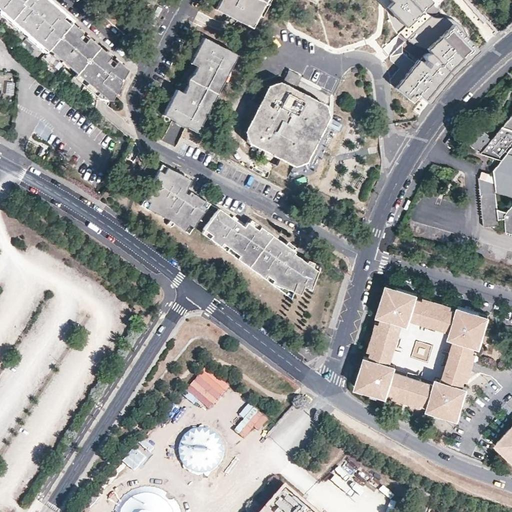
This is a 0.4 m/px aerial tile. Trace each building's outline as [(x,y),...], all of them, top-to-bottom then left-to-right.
[(0,0),(0,3),(1,3),(4,3),(5,2),(6,1),(12,7),(4,17),(43,52),(44,50),(71,20),(48,0),(0,0)] [(219,0),(219,2),(216,8),(252,27),(258,14),(265,0),(219,0)] [(269,0),(265,0),(258,14),(261,16),(269,0)] [(394,29),(407,40),(430,17),(423,10),(430,2),(428,0),(379,0),(389,10),(394,29)] [(0,14),(4,17),(12,7),(6,1),(5,2),(4,3),(1,3),(0,3),(0,14)] [(432,18),(430,17),(407,40),(393,53),(388,58),(398,66),(396,69),(397,70),(390,79),(391,84),(414,104),(420,97),(428,103),(434,95),(423,86),(431,77),(439,84),(462,56),(463,55),(464,53),(465,50),(465,49),(466,48),(466,46),(466,43),(466,42),(466,40),(466,38),(465,37),(465,35),(464,33),(463,32),(462,30),(461,29),(460,27),(459,26),(458,25),(456,23),(454,22),(452,21),(450,20),(448,20),(446,20),(444,19),(442,19),(440,19),(439,19),(437,19),(436,19),(434,19),(432,18)] [(88,34),(71,20),(44,50),(96,96),(111,99),(114,94),(116,95),(120,88),(118,86),(121,80),(128,69),(116,59),(88,34)] [(234,54),(201,37),(191,56),(198,60),(194,67),(190,74),(186,77),(184,80),(184,82),(184,85),(180,93),(177,100),(170,96),(160,115),(170,120),(172,117),(185,124),(183,127),(193,132),(234,54)] [(198,60),(191,56),(189,59),(187,63),(194,67),(198,60)] [(301,77),(289,70),(282,83),(279,81),(267,86),(244,131),(247,142),(294,166),(305,162),(329,117),(324,104),(294,89),(301,77)] [(180,93),(173,89),(172,92),(170,96),(177,100),(180,93)] [(111,99),(96,96),(96,98),(100,99),(108,105),(111,99)] [(511,114),(502,127),(511,130),(511,114)] [(185,124),(172,117),(170,120),(170,121),(172,123),(176,126),(181,127),(183,127),(185,124)] [(482,151),(480,153),(501,159),(511,145),(511,130),(502,127),(491,140),(487,137),(488,135),(480,128),(468,143),(476,149),(478,148),(482,151)] [(456,142),(449,138),(445,143),(450,147),(453,148),(456,142)] [(511,145),(501,159),(493,169),(494,178),(495,183),(495,192),(511,197),(511,145)] [(164,167),(159,165),(156,170),(161,173),(164,167)] [(176,173),(164,167),(161,173),(156,170),(141,199),(146,202),(143,208),(167,220),(181,231),(186,224),(190,227),(203,208),(199,205),(202,201),(188,193),(186,196),(182,193),(188,180),(176,173)] [(485,180),(478,178),(483,227),(498,225),(498,219),(504,218),(506,231),(511,232),(511,205),(507,211),(497,209),(495,192),(495,183),(485,180)] [(146,202),(141,199),(138,205),(143,208),(146,202)] [(255,230),(244,222),(241,227),(231,220),(216,208),(200,229),(208,235),(206,238),(234,258),(261,278),(266,282),(289,291),(297,294),(297,293),(300,285),(307,289),(314,271),(303,263),(290,253),(291,252),(279,242),(257,227),(255,230)] [(190,227),(186,224),(181,231),(185,233),(190,227)] [(208,235),(200,229),(198,232),(206,238),(208,235)] [(316,265),(305,260),(303,263),(314,271),(316,265)] [(289,291),(266,282),(287,297),(289,291)] [(387,283),(384,293),(396,286),(387,283)] [(480,345),(486,324),(480,311),(396,286),(384,293),(377,315),(381,317),(379,322),(371,350),(369,356),(365,355),(359,377),(365,388),(377,392),(377,394),(386,396),(387,394),(449,414),(461,407),(467,386),(463,384),(465,378),(467,370),(471,371),(475,359),(472,358),(474,351),(476,344),(480,345)] [(489,314),(480,311),(486,324),(489,314)] [(376,321),(368,349),(371,350),(379,322),(376,321)] [(209,409),(230,386),(207,366),(186,389),(209,409)] [(359,377),(356,386),(365,388),(359,377)] [(240,414),(244,418),(235,429),(248,440),(266,416),(249,403),(240,414)] [(461,407),(449,414),(458,417),(461,407)] [(511,425),(496,442),(511,456),(511,425)] [(222,473),(223,430),(183,429),(182,472),(222,473)] [(451,438),(443,434),(439,441),(446,445),(451,438)] [(179,511),(179,504),(156,485),(114,490),(107,498),(115,504),(115,511),(179,511)] [(268,508),(272,511),(318,511),(288,485),(268,508)] [(390,499),(394,494),(383,486),(379,490),(390,499)]
